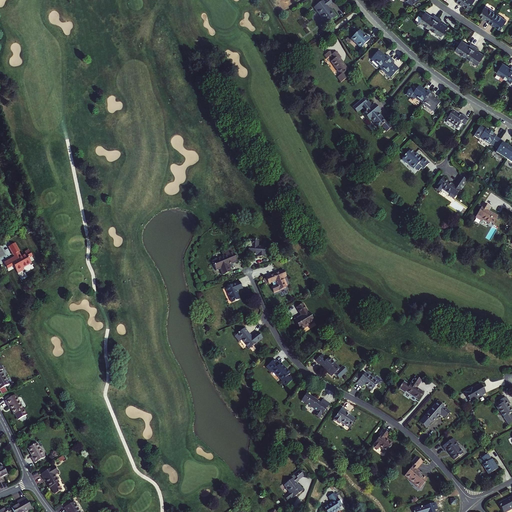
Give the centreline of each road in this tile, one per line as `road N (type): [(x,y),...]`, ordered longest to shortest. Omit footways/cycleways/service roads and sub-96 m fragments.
road 1 (residential): [(475,502),(405,431),(306,372),(281,343),(247,270)]
road 2 (residential): [(481,106),(418,62),(356,0)]
